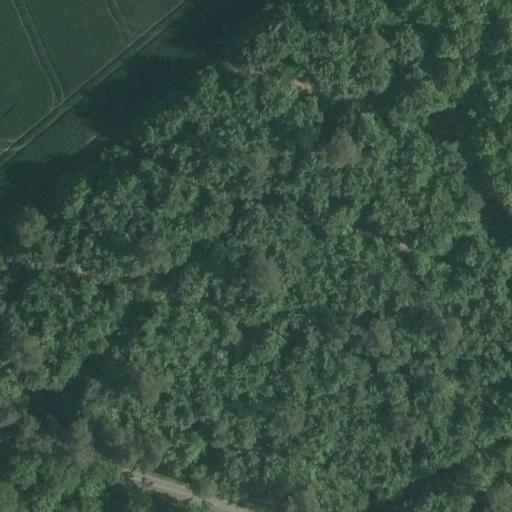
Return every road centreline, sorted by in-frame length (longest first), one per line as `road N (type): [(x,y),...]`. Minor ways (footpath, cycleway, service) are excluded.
road 1 (track): [(0,226),(313,0)]
road 2 (unclassified): [(0,426),(242,511)]
